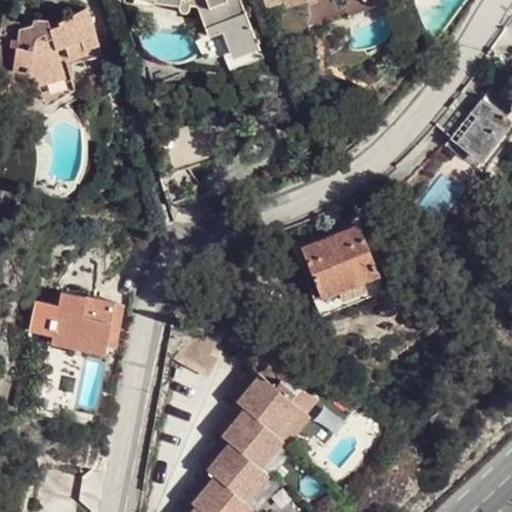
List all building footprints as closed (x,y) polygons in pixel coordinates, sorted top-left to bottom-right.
[(151,0),(154,0),(153,2),(177,6),(177,9),(178,11),(181,12),(183,12),(185,12),(187,11),(189,9),(189,5),(197,6),(207,33),(225,26),(231,42),(249,35),(252,32),(252,29),(241,0),(151,0)] [(28,75),(27,89),(48,82),(45,72),(62,67),(60,61),(87,53),(87,49),(99,45),(87,7),(57,22),(58,26),(49,29),(47,20),(35,19),(34,24),(20,28),(19,23),(12,22),(5,21),(0,53),(0,63),(13,65),(13,68),(12,72),(28,75)] [(66,77),(62,67),(45,72),(48,82),(66,77)] [(3,86),(27,89),(28,75),(12,72),(13,68),(6,68),(3,86)] [(482,97),(467,83),(451,103),(443,114),(435,124),(479,160),(511,120),(482,97)] [(314,139),(324,166),(327,164),(335,160),(346,154),(337,130),(314,139)] [(322,297),(378,273),(359,224),(330,235),(301,247),(322,297)] [(385,288),(378,273),(322,297),(314,301),(319,315),(385,288)] [(105,344),(114,302),(87,297),(61,291),(58,305),(35,300),(29,332),(51,336),(76,341),(96,345),(105,347),(105,344)] [(125,304),(114,302),(105,344),(117,346),(125,304)] [(210,376),(218,346),(191,339),(182,369),(210,376)] [(94,358),(96,345),(76,341),(73,354),(94,358)] [(256,372),(248,366),(239,378),(246,384),(256,372)] [(302,409),(312,396),(297,384),(285,379),(276,389),(256,372),(246,384),(239,378),(226,393),(233,399),(241,405),(279,437),(283,440),(305,412),(302,409)] [(241,405),(233,399),(223,411),(231,417),(241,405)] [(256,464),(279,437),(241,405),(231,417),(223,411),(211,427),(217,432),(225,438),(256,464)] [(225,438),(217,432),(208,445),(216,451),(225,438)] [(264,469),(256,464),(225,438),(216,451),(208,445),(195,460),(202,466),(210,472),(234,491),(242,497),(264,469)] [(210,472),(202,466),(193,478),(201,484),(210,472)] [(241,511),(248,503),(242,497),(234,491),(210,472),(201,484),(193,478),(180,494),(184,497),(188,500),(202,511),(241,511)] [(202,511),(188,500),(184,497),(173,510),(176,511),(202,511)]
